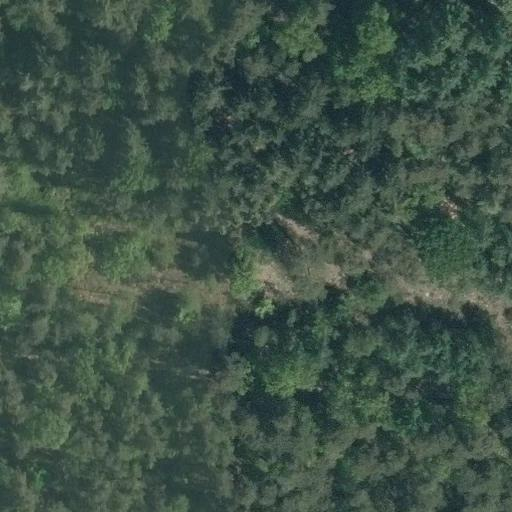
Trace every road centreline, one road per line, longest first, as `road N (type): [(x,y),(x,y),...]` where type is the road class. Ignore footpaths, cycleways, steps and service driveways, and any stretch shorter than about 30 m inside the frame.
road 1 (track): [(0,357),(511,397)]
road 2 (track): [(275,0),(324,63),(345,71),(367,69),(399,48),(449,0)]
